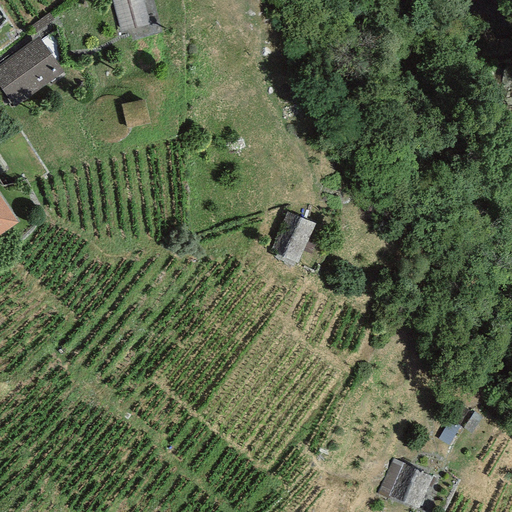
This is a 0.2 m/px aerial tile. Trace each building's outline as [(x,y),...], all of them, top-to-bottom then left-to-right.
[(143,0),(113,0),(111,1),(120,35),(150,27),(143,0)] [(38,39),(0,66),(0,89),(14,108),(65,74),(57,64),(68,63),(58,29),(48,15),(30,27),(38,39)] [(0,201),(0,239),(18,227),(0,201)] [(315,227),(287,214),(268,255),(297,268),(315,227)] [(431,473),(392,458),(379,491),(418,506),(431,473)]
